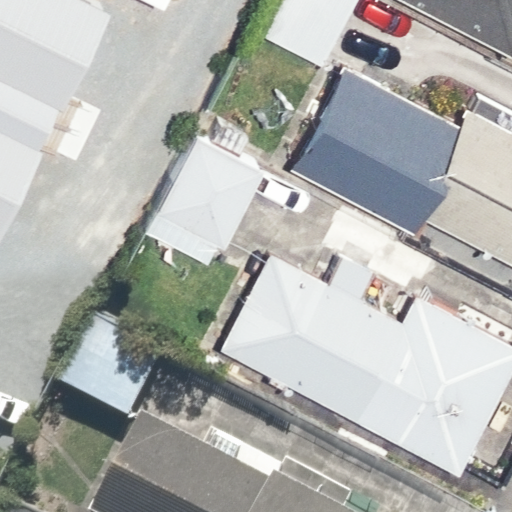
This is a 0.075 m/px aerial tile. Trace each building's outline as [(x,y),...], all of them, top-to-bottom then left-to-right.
[(323,66),(359,0),(267,0),(252,28),(323,66)] [(511,0),(385,0),(509,64),(511,59),(511,0)] [(426,214),(511,259),(511,122),(467,98),(455,121),(343,61),(287,168),(415,236),(426,214)] [(267,160),(192,121),(134,233),(209,272),(267,160)] [(291,400),(299,384),(471,472),(511,391),(511,337),(414,288),(397,320),(362,303),(379,270),(334,247),(319,276),(259,245),(211,339),(203,355),(291,400)] [(186,327),(124,289),(65,385),(128,423),(186,327)] [(345,511),(142,410),(96,501),(118,511),(345,511)] [(0,511),(66,511),(8,486),(0,503),(0,511)]
